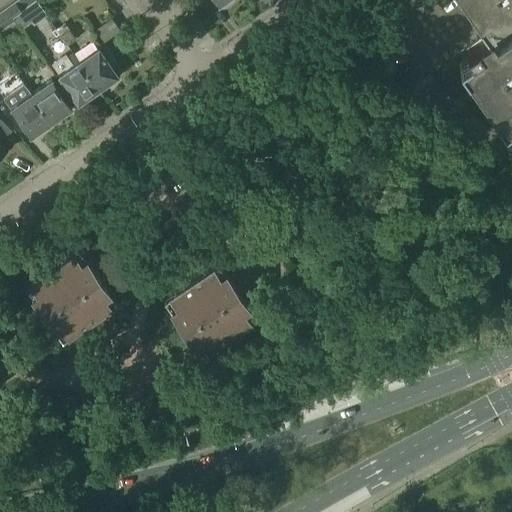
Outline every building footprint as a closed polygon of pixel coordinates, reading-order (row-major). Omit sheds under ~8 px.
[(23,8),(17,0),(16,0),(0,11),(0,20),(4,27),(16,19),(13,14),(23,8)] [(511,0),(463,0),(486,32),(465,46),(470,54),(459,62),(504,127),(511,120),(511,0)] [(13,14),(16,19),(22,27),(32,21),(23,8),(13,14)] [(105,39),(118,29),(110,17),(96,27),(105,39)] [(69,28),(61,33),(67,43),(76,37),(69,28)] [(99,47),(79,60),(98,87),(106,82),(111,83),(115,80),(115,76),(118,74),(99,47)] [(89,94),(98,87),(79,60),(73,64),(66,53),(51,63),(78,101),(80,100),(84,101),(88,98),(89,94)] [(52,78),(31,92),(51,120),(52,120),(56,120),(61,117),(61,113),(71,106),(52,78)] [(50,121),(51,120),(31,92),(24,82),(4,96),(30,135),(40,128),(44,128),(49,125),(50,121)] [(118,302),(94,268),(80,248),(25,286),(63,340),(118,302)] [(258,315),(230,274),(221,261),(166,299),(203,353),(258,315)]
